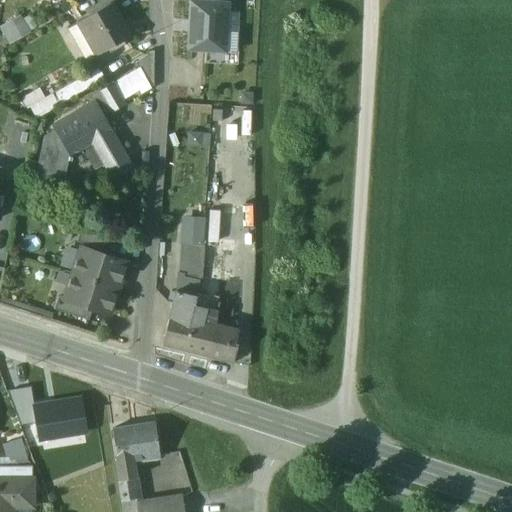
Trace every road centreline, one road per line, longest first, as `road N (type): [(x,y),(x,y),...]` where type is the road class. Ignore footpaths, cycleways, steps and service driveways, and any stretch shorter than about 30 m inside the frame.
road 1 (track): [(343,446),(370,0)]
road 2 (secondary): [(511,502),(140,379)]
road 3 (residential): [(140,379),(161,58),(153,0)]
road 4 (secondary): [(140,379),(0,333)]
